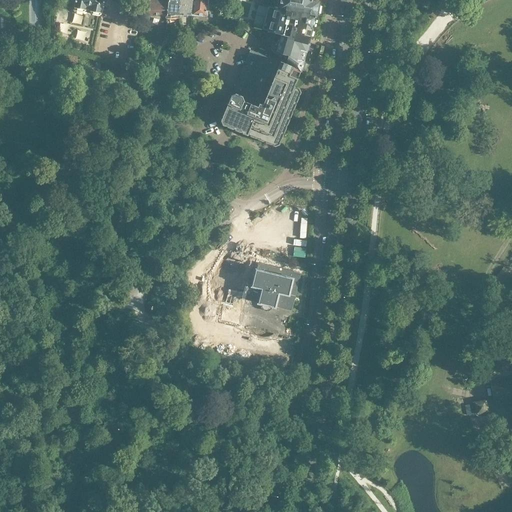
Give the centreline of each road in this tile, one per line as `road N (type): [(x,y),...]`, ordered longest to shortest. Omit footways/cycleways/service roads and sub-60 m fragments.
road 1 (primary): [(332,181),(322,316),(276,511)]
road 2 (primary): [(298,511),(339,316),(352,181)]
road 3 (residential): [(0,63),(69,68),(166,109),(240,211)]
road 4 (primary): [(352,181),(369,0)]
road 5 (primary): [(347,0),(332,181)]
